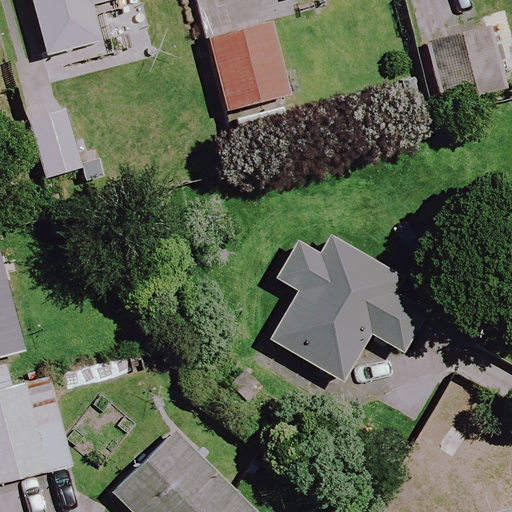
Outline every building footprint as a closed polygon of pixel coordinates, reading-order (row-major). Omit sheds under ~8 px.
[(26,0),(42,60),(98,46),(88,10),(125,0),(26,0)] [(288,100),(270,26),(205,41),(222,115),(288,100)] [(497,32),(420,51),(435,113),(511,94),(497,32)] [(334,103),(301,113),(310,145),(344,135),(334,103)] [(61,116),(24,129),(44,185),(81,172),(61,116)] [(273,285),(293,297),(265,343),(337,385),(367,335),(394,351),(415,317),(389,302),(402,281),(330,238),(315,263),(293,250),(273,285)] [(0,486),(70,470),(54,404),(25,411),(20,389),(0,393),(0,486)] [(252,511),(174,436),(110,502),(119,511),(252,511)]
